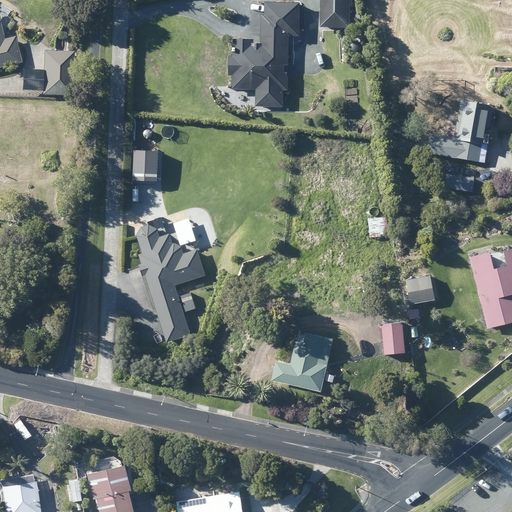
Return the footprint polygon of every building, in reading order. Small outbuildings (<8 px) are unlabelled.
[(322,0),(321,29),(350,29),(350,0),(322,0)] [(301,5),(300,5),(266,4),(266,6),(266,16),(262,16),(261,45),(254,45),(254,41),(234,41),(234,58),(230,58),(229,77),(234,77),(233,90),(257,90),(257,105),(257,107),(284,108),(284,91),(288,91),(288,75),(285,75),(285,67),(289,67),(290,37),(300,38),(301,5)] [(3,27),(7,28),(11,26),(12,23),(11,19),(7,17),(3,19),(2,23),(3,27)] [(7,36),(5,28),(2,29),(0,22),(0,69),(22,64),(17,42),(16,37),(13,38),(13,35),(7,36)] [(73,96),(73,65),(74,52),(51,52),(44,51),(43,94),(43,96),(73,96)] [(428,155),(485,163),(488,146),(483,145),(484,141),(485,141),(487,129),(491,130),(494,108),(461,103),(459,112),(455,140),(443,138),(431,136),(428,155)] [(417,152),(414,136),(397,139),(400,155),(417,152)] [(436,193),(454,188),(451,177),(434,182),(436,193)] [(369,219),(371,239),(389,236),(387,218),(369,219)] [(198,250),(196,251),(184,255),(182,249),(173,244),(170,235),(160,238),(157,231),(149,227),(142,229),(138,237),(144,255),(139,257),(143,266),(140,266),(144,278),(146,277),(168,343),(192,335),(177,291),(176,287),(206,277),(198,250)] [(417,234),(402,239),(406,252),(421,247),(417,234)] [(511,324),(511,251),(505,253),(509,269),(495,272),(491,255),(471,260),(489,330),(511,324)] [(436,301),(435,299),(431,278),(407,282),(411,305),(436,301)] [(410,320),(420,320),(420,310),(409,311),(410,320)] [(382,326),(385,356),(406,355),(404,324),(401,324),(400,315),(387,316),(388,326),(382,326)] [(322,394),(334,341),(307,335),(307,336),(305,345),(297,343),(291,367),(277,364),(275,373),(273,383),(322,394)] [(127,488),(125,478),(122,464),(119,465),(85,472),(85,476),(90,497),(94,496),(97,509),(97,511),(130,511),(125,489),(127,488)] [(41,511),(42,511),(38,511),(34,480),(1,485),(3,500),(4,511),(41,511)] [(77,480),(69,481),(71,502),(79,501),(77,480)] [(243,511),(240,491),(177,500),(178,511),(243,511)]
